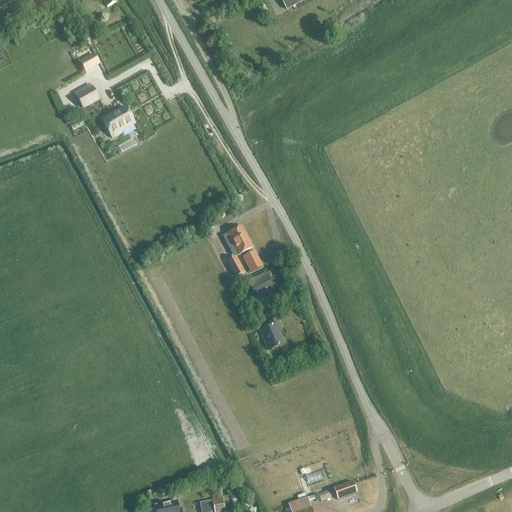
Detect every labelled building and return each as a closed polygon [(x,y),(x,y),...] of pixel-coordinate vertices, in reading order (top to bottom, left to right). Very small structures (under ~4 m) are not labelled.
[(277,0),(284,12),(305,0),(277,0)] [(94,56),(80,63),(84,71),(98,64),(94,56)] [(76,98),(83,109),(99,100),(92,89),(76,98)] [(102,121),(112,139),(121,133),(120,131),(134,124),(125,108),(102,121)] [(227,235),(238,256),(253,249),(241,227),(227,235)] [(255,251),(242,257),(250,273),(263,267),(255,251)] [(227,262),(236,278),(244,273),(235,258),(227,262)] [(267,277),(250,286),(255,297),(273,288),(267,277)] [(242,299),(245,305),(251,302),(249,296),(242,299)] [(259,332),(267,352),(284,345),(279,332),(282,331),(277,320),(268,324),(270,328),(259,332)] [(357,494),(353,484),(353,483),(334,490),(338,501),(349,497),(357,494)] [(329,491),(318,495),(321,502),(331,498),(329,491)] [(311,511),(307,498),(290,504),(292,511),(311,511)] [(212,502),(214,511),(224,511),(222,499),(212,502)] [(154,507),(155,511),(179,511),(177,502),(154,507)] [(204,503),(205,511),(212,511),(210,502),(204,503)]
